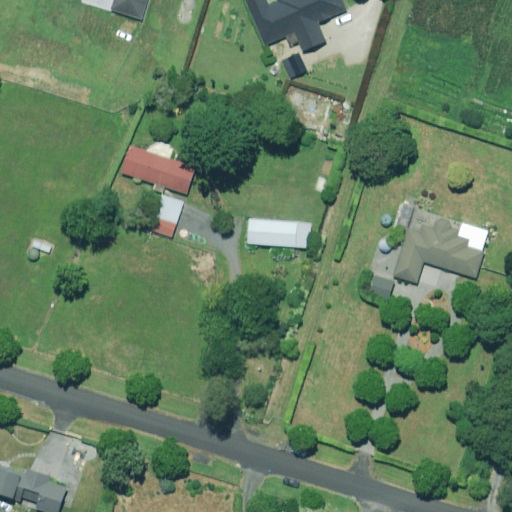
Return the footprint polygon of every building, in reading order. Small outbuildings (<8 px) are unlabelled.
[(276,0),(270,3),(268,0),(254,0),(248,3),(266,47),(297,35),(306,56),(330,46),(320,22),(350,10),(345,0),(276,0)] [(187,165),(134,147),(125,174),(178,192),(187,165)] [(186,203),(164,196),(153,232),(175,239),(186,203)] [(417,204),(407,201),(399,227),(409,230),(417,204)] [(454,222),(440,218),(436,230),(426,227),(424,234),(411,230),(396,277),(419,285),(426,263),(477,279),(486,253),(469,248),(473,236),(452,229),(454,222)] [(314,225),(252,220),(250,245),(312,249),(314,225)] [(387,236),(377,248),(387,257),(398,245),(387,236)] [(396,282),(376,277),(371,298),(391,303),(396,282)] [(3,466),(0,464),(0,494),(45,511),(64,511),(72,491),(50,483),(52,478),(30,469),(26,478),(2,469),(3,466)]
